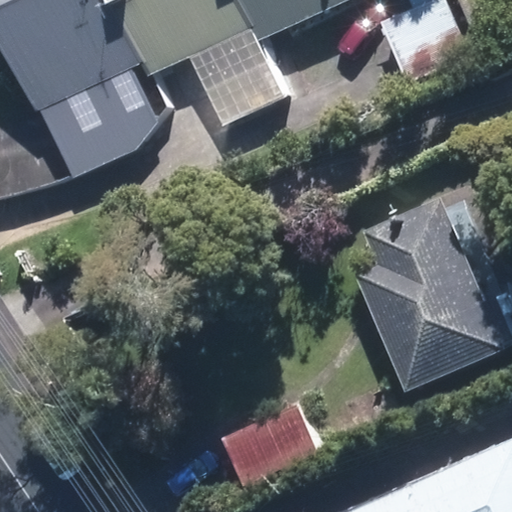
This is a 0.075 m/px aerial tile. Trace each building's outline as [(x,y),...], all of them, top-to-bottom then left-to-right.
[(0,0),(0,37),(32,113),(54,104),(86,177),(166,143),(134,70),(154,61),(157,69),(205,49),(264,23),(266,29),(332,0),(0,0)] [(382,33),(409,92),(472,65),(445,4),(451,1),(449,0),(407,0),(416,19),(382,33)] [(382,266),(361,274),(409,388),(506,345),(488,303),(445,202),(369,235),(382,266)] [(233,434),(253,483),(326,452),(306,403),(233,434)] [(511,511),(511,442),(355,511),(511,511)]
